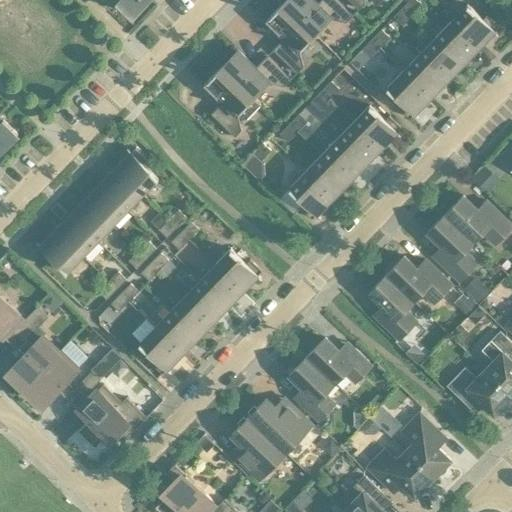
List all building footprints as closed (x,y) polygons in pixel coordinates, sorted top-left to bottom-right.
[(119,0),(134,14),(147,0),(119,0)] [(315,34),(279,0),(277,0),(282,4),(266,20),(284,38),(273,49),(297,72),(304,65),(299,50),(315,34)] [(279,0),(315,34),(330,18),(346,22),(353,15),(336,0),(320,0),(318,3),(313,0),(279,0)] [(349,0),(359,9),(365,2),(364,0),(349,0)] [(417,0),(409,0),(403,6),(412,14),(422,4),(417,0)] [(451,21),(478,47),(499,26),(487,15),(483,19),(468,4),(451,21)] [(412,14),(403,6),(394,16),(402,24),(412,14)] [(478,47),(451,21),(435,37),(462,64),(478,47)] [(382,29),(372,39),(380,47),(390,37),(382,29)] [(462,64),(435,37),(419,54),(446,80),(462,64)] [(380,47),(372,39),(362,49),(370,57),(380,47)] [(217,61),(216,62),(253,98),(268,82),(284,86),(291,79),(267,56),(256,67),(234,46),(218,63),(217,61)] [(446,80),(419,54),(403,70),(431,96),(446,80)] [(253,98),(216,62),(215,63),(220,67),(204,84),(222,101),(211,113),(235,136),(242,129),(238,114),(253,98)] [(431,96),(403,70),(387,87),(402,102),(398,106),(410,118),(431,96)] [(331,81),(321,91),(330,99),(340,88),(331,81)] [(330,99),(321,91),(312,101),(320,109),(321,108),(328,115),(337,106),(330,99)] [(370,105),(353,122),(380,148),(401,126),(389,115),(385,120),(370,105)] [(289,123),(298,131),(308,121),(299,113),(289,123)] [(0,121),(0,151),(18,134),(3,119),(1,122),(0,121)] [(353,122),(338,138),(365,164),(380,148),(353,122)] [(298,131),(289,123),(280,133),(288,141),(298,131)] [(365,164),(338,138),(322,154),(349,181),(365,164)] [(271,150),(263,142),(253,153),(261,161),(271,150)] [(511,144),(500,157),(511,168),(511,144)] [(136,147),(117,167),(144,193),(158,178),(143,163),(147,159),(136,147)] [(349,181),(322,154),(306,171),(333,197),(349,181)] [(117,167),(101,183),(128,209),(144,193),(117,167)] [(333,197),(306,171),(289,188),(305,202),(300,207),(312,218),(333,197)] [(101,183),(86,199),(113,225),(128,209),(101,183)] [(445,213),(474,241),(483,232),(496,244),(511,226),(511,225),(486,200),(477,209),(463,195),(445,213)] [(86,199),(71,214),(98,241),(113,225),(86,199)] [(179,209),(169,218),(178,226),(187,217),(179,209)] [(474,241),(445,213),(427,232),(442,246),(433,254),(460,280),(477,263),(465,251),(474,241)] [(71,214),(56,230),(83,256),(98,241),(71,214)] [(169,218),(159,229),(167,237),(178,226),(169,218)] [(191,221),(181,231),(189,239),(199,229),(191,221)] [(56,230),(36,250),(48,262),(52,257),(67,272),(83,256),(56,230)] [(181,231),(171,241),(179,249),(189,239),(181,231)] [(148,240),(139,249),(147,257),(156,248),(148,240)] [(231,248),(215,264),(242,291),(262,270),(250,259),(246,263),(231,248)] [(139,249),(129,260),(137,268),(147,257),(139,249)] [(161,252),(151,262),(159,270),(169,260),(161,252)] [(386,274),(414,300),(422,292),(434,304),(452,285),(428,262),(420,270),(404,255),(386,274)] [(151,262),(141,272),(149,280),(159,270),(151,262)] [(215,264),(201,279),(228,305),(242,291),(215,264)] [(118,271),(108,281),(117,289),(126,279),(118,271)] [(414,300),(386,274),(369,292),(382,305),(374,314),(399,339),(417,321),(405,309),(414,300)] [(201,279),(185,295),(212,321),(228,305),(201,279)] [(108,281),(98,291),(107,299),(117,289),(108,281)] [(131,283),(121,294),(129,301),(139,291),(131,283)] [(0,293),(0,332),(2,335),(22,315),(0,293)] [(121,294),(111,303),(119,311),(129,301),(121,294)] [(185,295),(171,310),(198,336),(212,321),(185,295)] [(171,310),(154,327),(181,353),(198,336),(171,310)] [(154,327),(139,342),(155,357),(150,362),(162,373),(181,353),(154,327)] [(484,368),(511,394),(511,341),(500,330),(482,348),(493,359),(484,368)] [(415,353),(429,340),(421,331),(407,344),(415,353)] [(29,384),(63,349),(62,348),(59,351),(43,335),(12,367),(29,384)] [(307,356),(335,382),(345,372),(355,382),(372,365),(353,347),(344,355),(325,337),(307,356)] [(63,349),(29,384),(46,401),(80,366),(63,349)] [(335,382),(307,356),(289,374),(308,393),(300,401),(319,420),(335,403),(325,393),(335,382)] [(511,395),(511,394),(484,368),(476,377),(465,366),(447,384),(470,407),(478,398),(494,414),(511,395)] [(101,378),(92,370),(73,390),(81,398),(101,378)] [(127,438),(147,417),(127,397),(122,401),(103,383),(79,409),(88,419),(77,431),(95,448),(115,427),(127,438)] [(407,413),(419,400),(401,383),(388,396),(407,413)] [(249,416),(286,452),(313,425),(284,397),(275,406),(266,398),(249,416)] [(405,450),(433,477),(437,473),(441,473),(444,471),(446,467),(446,464),(451,459),(437,445),(446,437),(421,412),(403,431),(414,441),(405,450)] [(286,452),(249,416),(231,434),(240,442),(231,452),(260,479),(286,452)] [(433,477),(405,450),(398,457),(393,457),(384,448),(367,467),(393,491),(401,482),(415,495),(420,490),(424,490),(427,488),(429,485),(429,481),(433,477)] [(175,463),(164,475),(175,486),(155,506),(161,511),(204,511),(214,502),(175,463)] [(346,509),(348,511),(385,511),(375,501),(383,493),(364,475),(347,492),(355,499),(346,509)] [(238,511),(225,498),(211,511),(238,511)]
